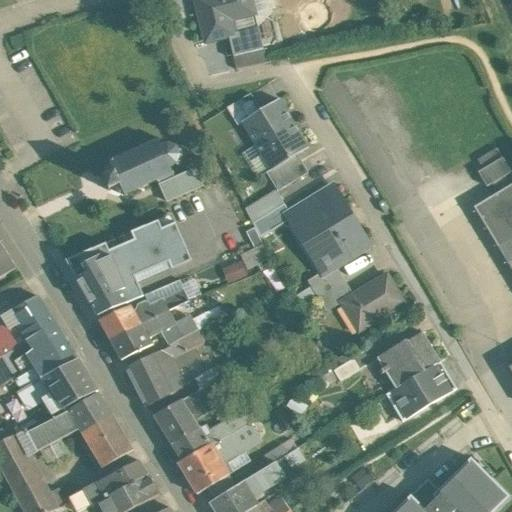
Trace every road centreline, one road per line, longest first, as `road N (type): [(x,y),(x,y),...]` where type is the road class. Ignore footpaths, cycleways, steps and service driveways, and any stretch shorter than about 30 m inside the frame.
road 1 (residential): [(287,74),(511,441)]
road 2 (residential): [(196,511),(0,189)]
